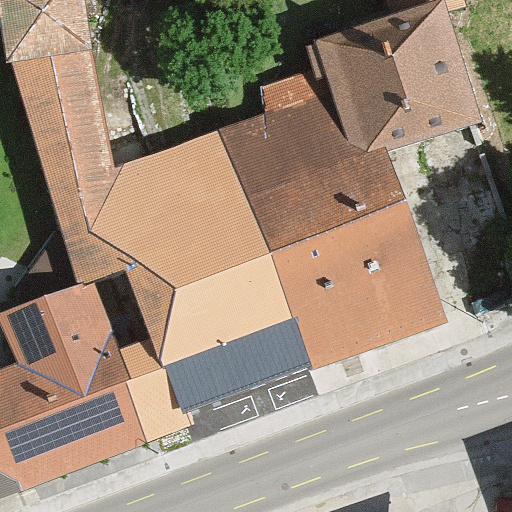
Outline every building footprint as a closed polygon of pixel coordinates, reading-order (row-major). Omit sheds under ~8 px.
[(0,0),(0,14),(7,63),(11,63),(90,51),(82,0),(0,0)] [(388,0),(396,20),(443,5),(458,0),(388,0)] [(396,20),(309,48),(317,70),(256,91),(265,117),(219,132),(315,373),(444,323),(381,151),(477,118),(443,5),(396,20)] [(184,424),(315,373),(219,132),(113,169),(90,51),(11,63),(77,284),(127,270),(151,338),(184,424)] [(0,495),(184,424),(151,338),(119,351),(93,284),(0,320),(19,367),(0,374),(0,495)]
